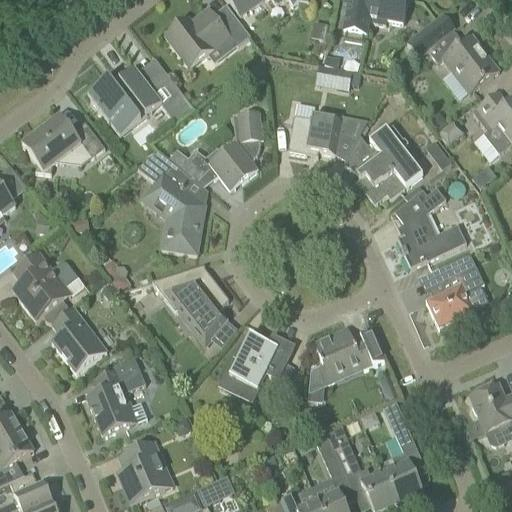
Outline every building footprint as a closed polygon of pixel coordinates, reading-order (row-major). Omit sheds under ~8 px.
[(308,10),(309,0),(224,0),(240,22),(269,2),(276,11),(287,4),(293,13),(299,8),(308,10)] [(349,0),(349,6),(343,38),(346,38),(364,41),(367,42),(369,27),(386,31),(386,27),(403,30),(407,10),(408,0),(349,0)] [(167,46),(179,62),(188,74),(207,60),(214,69),(250,42),(238,27),(226,11),(225,11),(227,14),(216,23),(209,14),(191,27),(193,31),(188,35),(183,28),(170,38),(172,42),(167,46)] [(312,44),(326,47),(329,31),(314,28),(312,44)] [(425,35),(409,47),(406,50),(417,64),(427,56),(436,49),(425,35)] [(468,100),(483,89),(499,77),(472,41),(463,49),(453,36),(436,49),(427,56),(437,69),(442,65),(468,100)] [(339,64),(326,62),(325,72),(337,74),(339,64)] [(91,98),(90,104),(99,117),(108,129),(109,128),(124,117),(133,129),(134,128),(160,109),(175,129),(194,115),(184,102),(172,87),(155,100),(135,74),(113,91),(108,85),(91,98)] [(339,76),(336,92),(348,94),(349,90),(351,78),(339,76)] [(498,160),(511,150),(511,149),(511,106),(507,110),(498,99),(482,111),(473,118),(487,137),(483,141),(498,160)] [(355,149),(359,141),(367,127),(341,122),(340,126),(313,121),(314,112),(297,109),(288,158),(307,161),(307,156),(335,161),(338,142),(345,143),(355,149)] [(436,137),(448,128),(440,118),(428,128),(436,137)] [(195,156),(188,165),(191,167),(214,185),(219,182),(228,195),(235,194),(234,189),(241,188),(242,188),(257,177),(251,169),(252,169),(253,168),(253,167),(254,167),(255,166),(255,165),(256,165),(256,164),(257,163),(257,162),(257,161),(258,161),(258,160),(259,159),(259,158),(259,157),(259,156),(260,155),(260,154),(260,153),(260,152),(260,151),(260,150),(260,149),(260,148),(260,147),(262,147),(261,127),(259,119),(237,121),(241,146),(222,160),(218,154),(205,164),(195,156)] [(104,154),(97,145),(85,129),(73,138),(60,122),(22,151),(36,170),(35,178),(51,180),(52,172),(67,160),(92,163),(104,154)] [(438,139),(447,151),(463,138),(454,126),(438,139)] [(359,141),(355,149),(343,171),(355,178),(361,185),(363,183),(368,190),(362,194),(374,211),(387,201),(390,206),(422,182),(401,154),(405,151),(392,133),(368,152),(359,141)] [(175,172),(182,177),(191,167),(188,165),(176,156),(169,166),(175,172)] [(182,177),(175,172),(169,166),(157,158),(136,174),(154,188),(140,206),(166,226),(161,255),(197,261),(205,211),(185,195),(185,194),(181,191),(188,182),(182,177)] [(100,166),(108,177),(116,170),(108,159),(100,166)] [(442,176),(451,169),(445,161),(436,168),(442,176)] [(488,171),(471,184),(479,195),(495,182),(488,171)] [(15,211),(11,205),(0,191),(0,219),(2,221),(15,211)] [(422,196),(406,209),(390,221),(391,222),(395,219),(403,231),(400,233),(404,241),(397,244),(402,255),(401,256),(410,275),(428,267),(466,249),(457,231),(436,241),(426,221),(445,206),(436,194),(426,202),(422,196)] [(50,223),(37,222),(35,238),(48,240),(50,223)] [(73,226),(75,238),(88,236),(86,224),(73,226)] [(76,282),(66,269),(61,268),(51,276),(39,259),(13,279),(28,298),(18,305),(36,327),(64,306),(65,306),(72,301),(64,291),(76,282)] [(484,291),(475,273),(470,261),(454,269),(435,277),(445,297),(425,307),(439,335),(475,318),(466,300),(484,291)] [(112,264),(101,273),(110,284),(116,280),(117,271),(112,264)] [(116,280),(110,284),(112,287),(118,282),(126,284),(127,277),(124,272),(117,271),(116,280)] [(185,278),(152,288),(175,318),(182,316),(208,350),(228,326),(220,316),(229,306),(216,290),(209,292),(204,271),(185,278)] [(118,282),(112,287),(119,298),(130,294),(130,290),(126,284),(118,282)] [(108,306),(113,307),(116,304),(117,299),(111,293),(107,292),(103,295),(103,299),(108,306)] [(503,311),(511,313),(511,298),(508,297),(503,311)] [(51,331),(59,342),(57,344),(61,350),(56,354),(76,381),(107,357),(82,325),(83,325),(74,313),(51,331)] [(386,365),(373,336),(360,342),(363,348),(351,353),(346,340),(315,353),(315,351),(314,351),(321,368),(319,371),(311,375),(311,377),(310,377),(308,399),(330,390),(386,365)] [(227,379),(220,393),(253,408),(265,380),(277,385),(293,352),(280,346),(276,353),(250,340),(244,352),(241,350),(234,363),(238,365),(230,380),(227,379)] [(91,417),(102,443),(138,428),(147,424),(140,409),(132,412),(126,398),(145,390),(133,362),(113,374),(114,377),(112,378),(94,386),(99,399),(86,405),(88,410),(91,409),(94,416),(91,417)] [(287,386),(294,373),(286,369),(280,382),(287,386)] [(390,381),(379,385),(389,408),(400,403),(390,381)] [(498,392),(470,404),(485,439),(490,450),(494,452),(502,448),(497,437),(511,430),(511,401),(504,405),(498,392)] [(0,450),(22,437),(10,418),(0,423),(0,450)] [(173,428),(178,441),(191,436),(186,422),(173,428)] [(385,478),(399,511),(422,500),(411,475),(423,469),(404,426),(391,432),(402,458),(397,461),(391,463),(395,473),(385,478)] [(341,431),(326,438),(334,456),(349,449),(341,431)] [(0,492),(9,488),(24,482),(16,467),(34,457),(22,437),(0,450),(0,492)] [(336,490),(347,485),(346,483),(334,456),(326,438),(313,443),(331,484),(334,491),(336,490)] [(173,492),(153,448),(119,463),(129,486),(122,490),(131,510),(173,492)] [(257,460),(260,467),(263,466),(263,465),(267,463),(265,457),(257,460)] [(263,465),(263,466),(266,473),(275,469),(272,461),(267,463),(263,465)] [(371,511),(395,511),(399,511),(385,478),(371,484),(367,474),(346,483),(347,485),(353,500),(364,495),(371,511)] [(2,511),(44,511),(56,507),(53,501),(50,503),(43,486),(37,489),(32,478),(24,482),(9,488),(14,499),(13,499),(16,507),(2,511)] [(205,511),(217,507),(210,490),(196,496),(203,511),(205,511)] [(319,511),(317,507),(311,493),(290,502),(290,501),(278,507),(279,511),(319,511)] [(317,507),(319,511),(345,511),(339,498),(317,507)] [(198,511),(192,499),(165,511),(198,511)] [(158,503),(146,508),(147,511),(156,511),(161,510),(158,503)]
